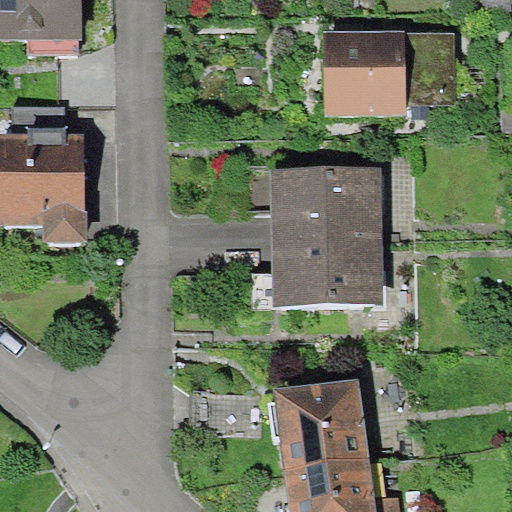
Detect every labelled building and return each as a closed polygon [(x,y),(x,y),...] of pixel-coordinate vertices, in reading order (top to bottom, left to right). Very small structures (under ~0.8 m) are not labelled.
[(90,0),(0,0),(0,55),(92,52),(90,0)] [(414,41),(331,42),(332,132),(415,131),(414,41)] [(98,149),(4,151),(6,239),(53,238),(54,256),(100,255),(98,149)] [(387,181),(279,184),(282,318),(390,316),(387,181)] [(192,392),(191,437),(259,437),(259,393),(192,392)] [(383,511),(366,392),(284,403),(299,511),(383,511)]
